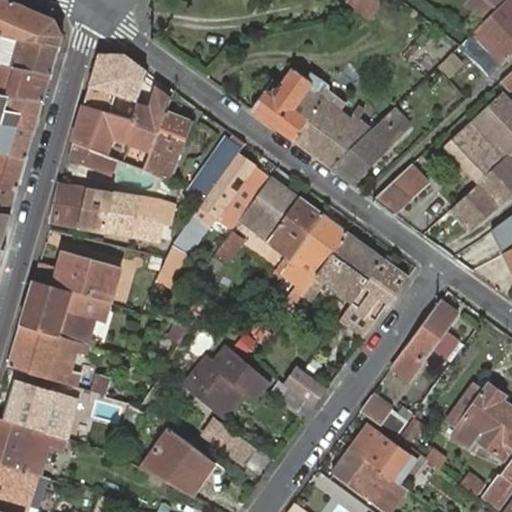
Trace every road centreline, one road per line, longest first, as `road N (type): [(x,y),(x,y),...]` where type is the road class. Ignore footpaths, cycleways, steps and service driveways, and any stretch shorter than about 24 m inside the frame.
road 1 (residential): [(443,267),(94,16)]
road 2 (residential): [(0,337),(94,16)]
road 3 (residential): [(443,267),(262,511)]
